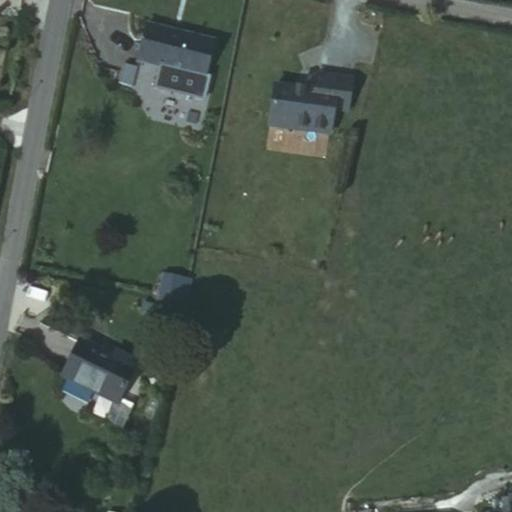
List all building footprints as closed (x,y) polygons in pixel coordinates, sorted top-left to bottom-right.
[(147,20),(146,23),(139,61),(200,73),(208,31),(147,20)] [(118,83),(131,85),(134,86),(139,64),(123,61),(118,83)] [(354,78),(321,72),(318,87),(308,85),(307,87),(278,83),(272,122),(297,127),(297,124),(311,126),(311,129),(331,132),(335,107),(349,110),(354,78)] [(162,273),(159,299),(185,303),(189,276),(162,273)] [(108,348),(73,331),(56,367),(113,394),(132,356),(110,345),(108,348)] [(511,496),(498,498),(499,510),(511,509),(511,496)]
